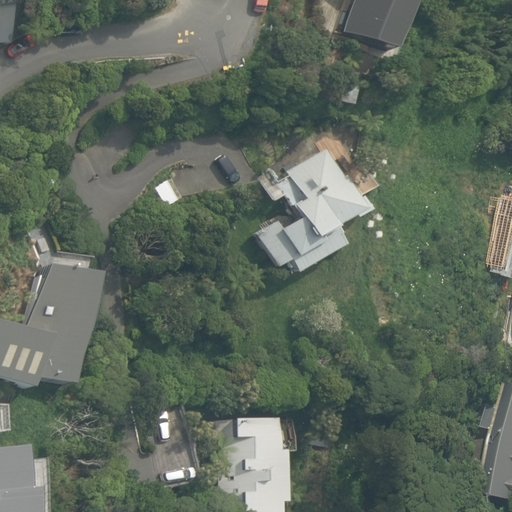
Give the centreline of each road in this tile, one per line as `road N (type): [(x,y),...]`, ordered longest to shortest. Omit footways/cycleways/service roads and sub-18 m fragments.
road 1 (residential): [(149,511),(117,402),(101,232),(74,155),(76,130),(86,109),(212,59),(223,29)]
road 2 (residential): [(223,29),(58,50),(0,79)]
